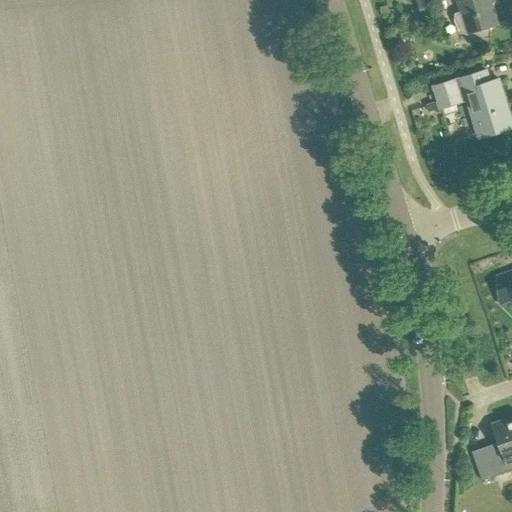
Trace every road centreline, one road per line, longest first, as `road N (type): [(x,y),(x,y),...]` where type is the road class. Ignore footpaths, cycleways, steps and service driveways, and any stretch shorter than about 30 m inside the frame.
road 1 (tertiary): [(430,511),(431,386),(402,233)]
road 2 (tertiary): [(402,233),(332,0)]
